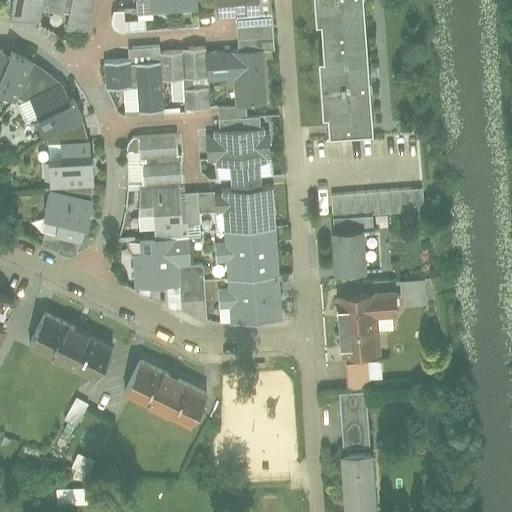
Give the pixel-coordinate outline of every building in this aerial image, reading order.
[(13,0),(10,15),(41,21),(43,8),(69,14),(66,27),(91,33),(98,0),(13,0)] [(198,0),(136,0),(138,12),(199,9),(198,0)] [(356,0),(308,0),(309,15),(315,14),(318,53),(314,53),(318,107),(322,107),(323,127),(365,124),(356,0)] [(163,56),(165,82),(185,81),(186,109),(213,108),(212,80),(235,78),(236,104),(269,102),(266,49),(204,53),(204,46),(183,47),(184,52),(163,53),(163,56)] [(0,92),(18,100),(33,64),(0,51),(0,92)] [(163,56),(104,60),(105,90),(137,89),(138,112),(166,111),(165,82),(163,56)] [(44,136),(82,118),(64,82),(26,101),(44,136)] [(230,305),(231,320),(283,318),(279,183),(267,183),(266,154),(274,154),(273,127),(265,127),(265,117),(245,117),(246,128),(216,129),(218,180),(231,180),(232,189),(221,190),(222,199),(230,199),(231,213),(216,214),(216,231),(226,230),(227,244),(217,244),(218,265),(228,265),(229,288),(220,289),(220,305),(230,305)] [(133,239),(135,289),(187,287),(186,267),(195,267),(193,217),(181,217),(180,183),(187,182),(186,153),(179,153),(179,135),(139,136),(141,189),(142,217),(154,217),(155,239),(133,239)] [(47,161),(48,189),(95,187),(94,142),(62,144),(62,161),(47,161)] [(48,218),(44,233),(82,243),(93,200),(48,189),(41,216),(48,218)] [(419,192),(329,196),(333,271),(382,268),(379,225),(374,225),(373,216),(420,214),(419,192)] [(398,290),(335,296),(343,395),(366,393),(363,360),(378,359),(375,320),(397,318),(396,307),(425,305),(423,280),(398,282),(398,290)] [(41,313),(26,346),(97,379),(112,346),(41,313)] [(144,363),(128,397),(191,425),(206,392),(144,363)] [(343,395),(338,395),(342,452),(339,453),(342,511),(376,511),(372,450),(370,451),(366,393),(343,395)] [(78,424),(88,403),(75,397),(66,418),(78,424)]
